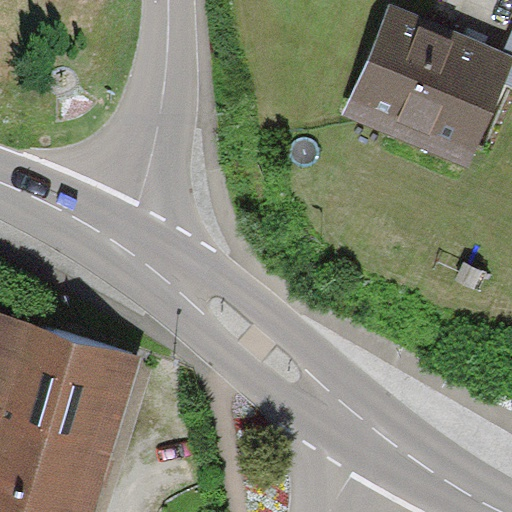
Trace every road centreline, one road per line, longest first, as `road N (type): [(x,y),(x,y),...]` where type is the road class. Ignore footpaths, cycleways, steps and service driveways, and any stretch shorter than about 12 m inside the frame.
road 1 (unknown): [(511,330),(235,205),(148,176)]
road 2 (secondary): [(375,437),(196,288),(124,246)]
road 3 (residential): [(167,0),(165,83),(148,176),(124,246)]
road 4 (secondary): [(506,511),(375,437)]
road 5 (secondary): [(124,246),(0,181)]
